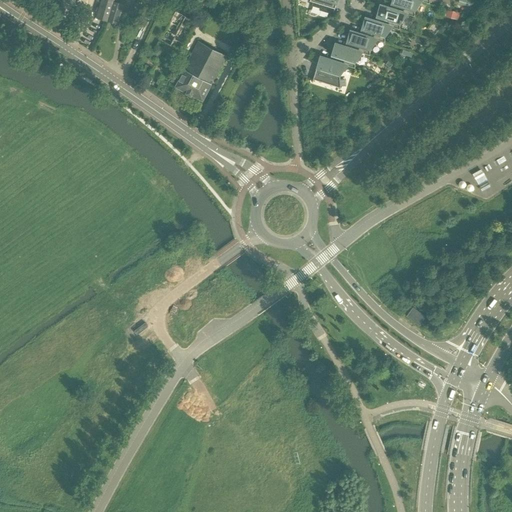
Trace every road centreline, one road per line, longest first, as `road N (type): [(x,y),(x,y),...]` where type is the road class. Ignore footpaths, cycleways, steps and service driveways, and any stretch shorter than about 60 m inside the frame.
road 1 (tertiary): [(307,196),(511,20)]
road 2 (tertiary): [(298,244),(358,317),(452,382)]
road 3 (tertiary): [(266,192),(117,84)]
road 4 (tertiary): [(432,349),(373,306),(310,234)]
road 5 (unknown): [(383,213),(409,234),(442,238),(511,191)]
road 6 (tertiary): [(117,84),(0,10)]
road 7 (secondary): [(452,382),(431,452),(427,511)]
road 8 (unclassified): [(211,267),(159,308),(155,326),(183,363)]
road 9 (secondary): [(458,511),(466,428),(481,385)]
